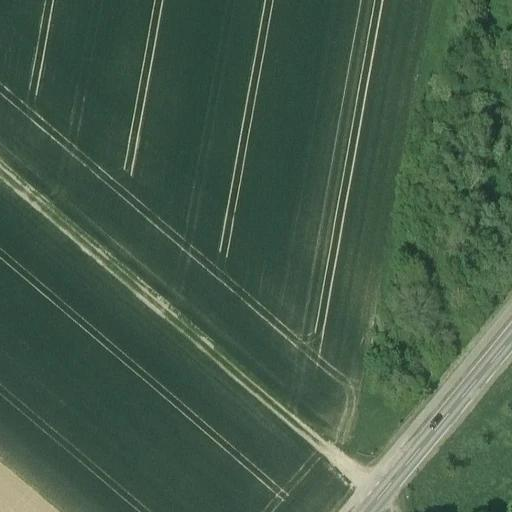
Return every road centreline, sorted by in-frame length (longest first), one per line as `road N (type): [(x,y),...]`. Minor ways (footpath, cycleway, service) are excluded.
road 1 (track): [(0,169),(378,496)]
road 2 (tertiary): [(511,337),(366,511)]
